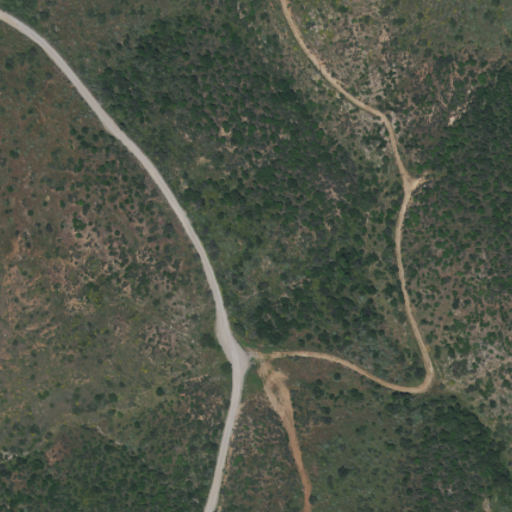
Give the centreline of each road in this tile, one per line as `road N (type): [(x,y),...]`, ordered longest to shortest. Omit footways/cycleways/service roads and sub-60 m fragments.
road 1 (track): [(291,0),(319,61),(408,147),(423,218),(413,242),(417,293),(445,379),(443,397),(419,398),(335,364),(244,367)]
road 2 (track): [(269,365),(322,491),(322,511)]
